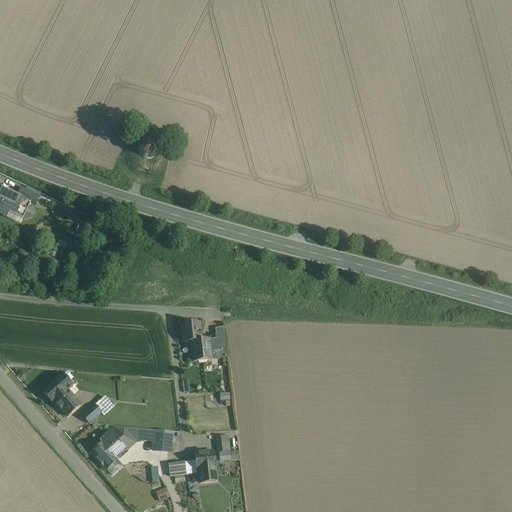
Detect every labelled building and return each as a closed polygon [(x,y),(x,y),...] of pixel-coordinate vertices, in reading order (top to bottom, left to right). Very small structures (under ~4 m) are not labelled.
[(138,152),(139,155),(142,158),(146,160),(150,160),(154,159),(156,156),(158,152),(158,149),(156,145),(154,143),(151,141),(147,141),(143,142),(140,144),(139,148),(138,152)] [(16,197),(0,189),(0,214),(6,218),(9,212),(15,198),(16,197)] [(40,197),(26,191),(22,198),(36,205),(40,197)] [(15,198),(9,212),(15,215),(22,201),(15,198)] [(22,201),(15,215),(23,219),(24,217),(29,207),(30,205),(22,201)] [(29,207),(24,217),(27,219),(31,217),(34,212),(32,208),(29,207)] [(190,342),(200,341),(200,334),(200,333),(200,324),(194,325),(192,322),(188,323),(186,325),(186,326),(183,326),(184,334),(181,334),(182,341),(184,343),(190,343),(190,342)] [(223,328),(215,329),(216,339),(224,339),(223,328)] [(216,339),(209,340),(209,341),(211,360),(226,358),(225,351),(217,352),(216,339)] [(224,339),(216,339),(217,352),(225,351),(224,339)] [(200,341),(190,342),(190,343),(193,363),(212,361),(211,360),(209,341),(209,340),(200,341)] [(63,376),(43,393),(52,403),(54,402),(53,401),(66,390),(66,391),(71,387),(72,388),(73,388),(63,376)] [(66,391),(66,390),(53,401),(54,402),(67,417),(80,406),(68,392),(66,391)] [(113,408),(104,398),(95,406),(95,407),(101,413),(103,416),(113,408)] [(95,407),(83,417),(89,424),(101,413),(95,407)] [(146,430),(123,428),(123,431),(135,443),(144,441),(146,430)] [(135,443),(123,431),(115,430),(110,434),(126,451),(135,444),(135,443)] [(175,433),(146,430),(144,441),(154,442),(153,451),(154,451),(170,453),(171,438),(175,438),(175,433)] [(126,451),(110,434),(96,447),(98,450),(92,455),(105,470),(126,451)] [(224,437),(216,438),(218,454),(226,453),(224,437)] [(213,452),(195,455),(195,462),(196,471),(199,471),(215,469),(213,452)] [(195,462),(185,463),(187,476),(197,475),(197,471),(196,472),(196,471),(195,462)] [(187,476),(185,463),(168,465),(170,478),(187,476)] [(215,469),(199,471),(200,484),(217,482),(215,469)] [(167,488),(157,491),(159,501),(170,498),(167,488)]
